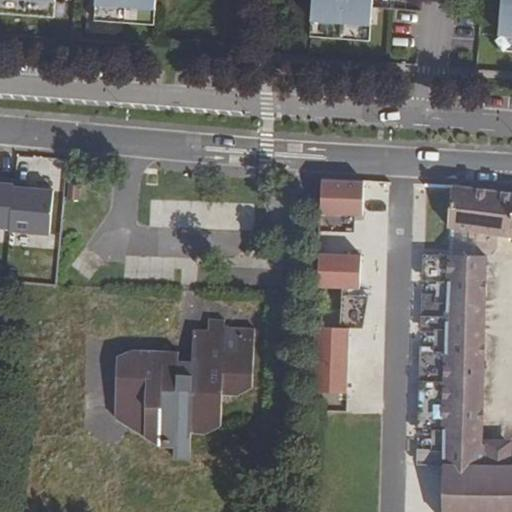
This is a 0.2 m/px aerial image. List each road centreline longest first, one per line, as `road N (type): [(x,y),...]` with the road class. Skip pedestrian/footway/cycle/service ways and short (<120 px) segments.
road 1 (tertiary): [(511,167),(0,129)]
road 2 (residential): [(422,118),(0,84)]
